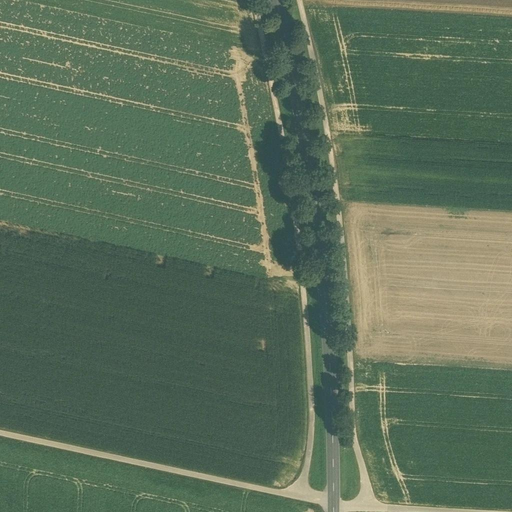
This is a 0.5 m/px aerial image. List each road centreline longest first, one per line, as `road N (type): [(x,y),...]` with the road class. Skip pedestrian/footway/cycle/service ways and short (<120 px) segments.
road 1 (tertiary): [(331,511),(323,257),(276,0)]
road 2 (track): [(372,506),(354,441),(333,171),(298,0)]
road 3 (track): [(254,0),(301,275),(311,410),(300,497)]
road 4 (track): [(459,511),(331,505),(0,433)]
